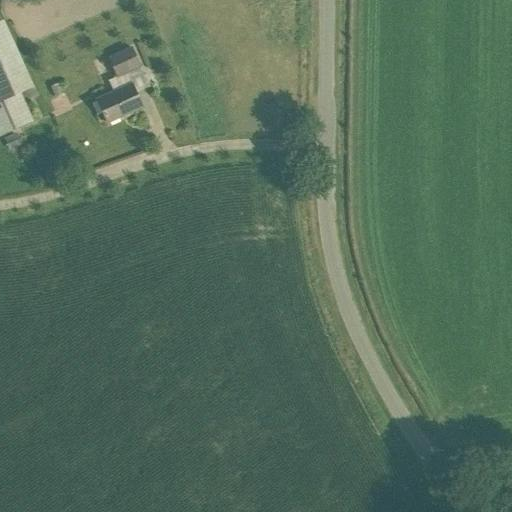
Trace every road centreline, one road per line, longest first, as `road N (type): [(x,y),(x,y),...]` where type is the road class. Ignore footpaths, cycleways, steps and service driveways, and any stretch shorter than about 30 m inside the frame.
road 1 (unclassified): [(461,511),(344,317),(326,246),(322,0)]
road 2 (unknown): [(323,135),(227,134),(0,194)]
